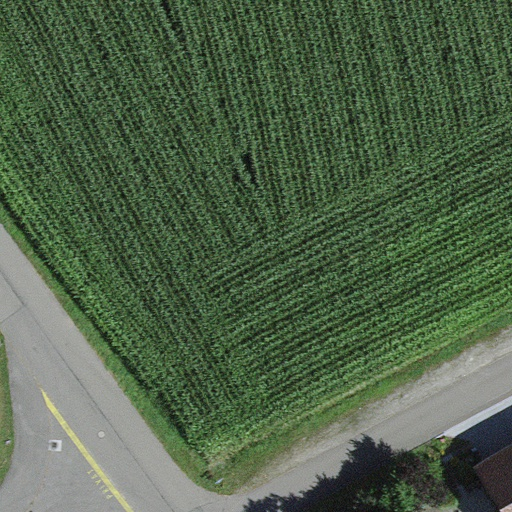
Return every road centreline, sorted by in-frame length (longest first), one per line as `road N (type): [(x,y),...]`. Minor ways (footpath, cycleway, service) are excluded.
road 1 (residential): [(511,364),(236,511)]
road 2 (unclassified): [(0,262),(179,511)]
